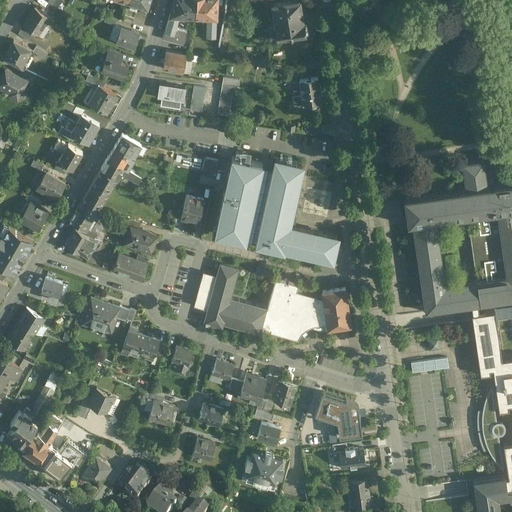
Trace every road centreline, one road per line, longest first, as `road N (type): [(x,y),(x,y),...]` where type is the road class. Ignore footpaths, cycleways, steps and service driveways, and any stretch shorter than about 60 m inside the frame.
road 1 (unclassified): [(386,394),(328,0)]
road 2 (residential): [(163,0),(124,110),(41,255)]
road 3 (residential): [(133,452),(178,459),(214,338)]
road 4 (residential): [(153,297),(171,236),(227,251)]
